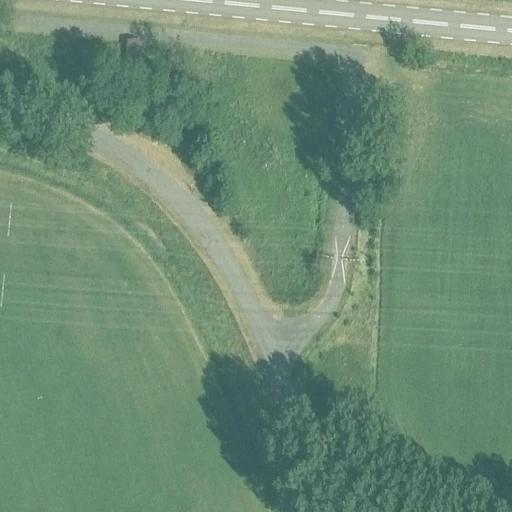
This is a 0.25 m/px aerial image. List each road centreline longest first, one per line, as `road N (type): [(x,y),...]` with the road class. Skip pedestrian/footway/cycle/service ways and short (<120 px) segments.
road 1 (unclassified): [(346,511),(309,452),(240,287),(198,219),(169,189),(96,142),(0,115)]
road 2 (tertiary): [(511,33),(162,0)]
